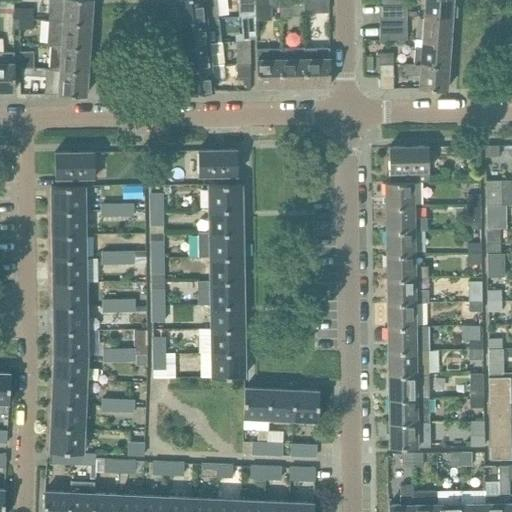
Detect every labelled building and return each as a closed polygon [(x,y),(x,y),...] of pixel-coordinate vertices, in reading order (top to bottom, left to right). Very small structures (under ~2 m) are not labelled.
[(50,0),(49,20),(90,23),(92,0),(50,0)] [(216,0),(176,0),(178,21),(206,19),(218,18),(216,0)] [(279,0),(255,0),(255,8),(256,18),(256,20),(271,20),(271,7),(280,6),(279,0)] [(304,0),(279,0),(280,6),(292,6),(292,11),(304,11),(304,0)] [(304,0),(304,11),(304,12),(329,12),(328,0),(304,0)] [(424,0),(424,16),(451,17),(452,0),(424,0)] [(383,5),(379,5),(379,16),(403,16),(407,15),(407,5),(403,5),(402,5),(383,5)] [(19,18),(32,18),(32,8),(19,8),(19,18)] [(403,16),(379,16),(379,27),(403,27),(407,27),(407,15),(403,16)] [(450,41),(451,17),(424,16),(422,39),(450,41)] [(33,28),(32,19),(32,18),(19,18),(19,28),(33,28)] [(206,19),(178,21),(181,45),(220,42),(218,18),(206,19)] [(89,47),(90,23),(49,20),(47,44),(51,44),(89,47)] [(414,48),(413,63),(420,63),(448,65),(450,41),(422,39),(421,48),(414,48)] [(181,45),(183,69),(211,66),(223,64),(220,42),(181,45)] [(237,42),(237,66),(250,65),(250,42),(237,42)] [(51,44),(50,68),(87,71),(89,47),(51,44)] [(256,49),(257,86),(281,86),(281,48),(256,49)] [(281,86),(305,86),(305,48),(281,48),(281,86)] [(305,86),(330,85),(329,48),(305,48),(305,86)] [(14,52),(0,52),(0,90),(14,90),(14,52)] [(20,52),(20,67),(33,67),(33,52),(20,52)] [(393,53),(379,53),(380,64),(393,64),(393,53)] [(446,90),(448,65),(420,63),(413,63),(404,64),(405,75),(420,74),(419,88),(446,90)] [(223,64),(211,66),(183,69),(185,94),(213,91),(212,80),(225,78),(223,64)] [(393,88),(393,64),(380,64),(380,89),(393,88)] [(250,77),(250,65),(237,66),(237,77),(250,77)] [(20,67),(20,77),(33,77),(33,67),(20,67)] [(86,95),(87,71),(50,68),(48,94),(58,93),(86,95)] [(479,156),(479,145),(466,146),(466,156),(479,156)] [(498,156),(498,145),(485,145),(485,156),(498,156)] [(389,182),(413,181),(428,181),(428,146),(389,146),(389,182)] [(198,150),(198,175),(216,175),(216,183),(236,184),(236,174),(237,174),(237,149),(198,150)] [(94,152),(54,152),(55,177),(56,177),(56,186),(76,185),(76,177),(94,176),(94,152)] [(503,180),(486,180),(486,205),(499,205),(499,204),(503,204),(503,180)] [(413,206),(413,181),(389,182),(385,182),(385,206),(413,206)] [(242,208),(241,183),(236,184),(216,183),(208,184),(208,208),(242,208)] [(142,184),(122,184),(122,198),(142,197),(142,184)] [(84,185),(76,185),(56,186),(51,186),(51,210),(84,210),(84,185)] [(150,193),(150,209),(162,209),(162,193),(150,193)] [(480,195),(467,195),(467,205),(480,205),(480,195)] [(117,215),(117,203),(101,204),(101,216),(117,215)] [(133,215),(132,209),(132,203),(117,203),(117,215),(133,215)] [(480,205),(467,205),(467,215),(480,215),(480,205)] [(499,205),(486,205),(486,215),(499,215),(499,205)] [(386,230),(413,230),(423,230),(423,218),(413,218),(413,206),(385,206),(386,230)] [(242,208),(208,208),(209,232),(242,232),(242,208)] [(163,225),(162,209),(150,209),(151,225),(163,225)] [(85,234),(84,210),(51,210),(52,234),(85,234)] [(499,229),(486,229),(487,243),(487,253),(500,253),(499,229)] [(386,254),(414,254),(413,230),(386,230),(386,254)] [(197,257),(209,256),(242,256),(242,232),(209,232),(197,233),(197,257)] [(85,258),(85,234),(52,234),(52,258),(85,258)] [(151,241),(151,257),(163,257),(163,241),(151,241)] [(481,243),(467,243),(468,253),(481,253),(481,243)] [(118,263),(117,251),(102,251),(102,263),(118,263)] [(133,263),(133,257),(133,251),(117,251),(118,263),(133,263)] [(481,253),(468,253),(468,263),(481,263),(481,253)] [(500,253),(487,253),(487,263),(487,277),(500,277),(504,277),(504,253),(500,253)] [(387,278),(414,278),(424,278),(424,266),(414,266),(414,254),(386,254),(387,278)] [(242,256),(209,256),(210,280),(243,280),(242,256)] [(163,273),(163,257),(151,257),(151,273),(163,273)] [(52,258),(52,282),(86,282),(85,258),(52,258)] [(414,278),(387,278),(387,302),(415,302),(424,302),(424,290),(414,290),(414,278)] [(210,280),(197,281),(197,304),(210,304),(243,304),(243,280),(210,280)] [(481,281),(468,281),(468,291),(468,301),(482,301),(481,291),(481,281)] [(86,306),(86,282),(52,282),(53,306),(86,306)] [(152,289),(152,305),(164,305),(164,289),(152,289)] [(501,290),(487,290),(487,291),(488,301),(501,301),(501,291),(501,290)] [(103,311),(118,311),(118,299),(102,299),(103,311)] [(118,299),(118,311),(134,311),(134,299),(118,299)] [(482,301),(468,301),(468,311),(482,311),(482,301)] [(501,301),(488,301),(488,311),(501,311),(501,301)] [(387,302),(387,326),(415,326),(415,302),(387,302)] [(243,304),(210,304),(210,328),(244,328),(243,304)] [(152,305),(152,321),(164,321),(164,305),(152,305)] [(53,306),(53,331),(86,330),(86,306),(53,306)] [(387,326),(388,350),(428,350),(427,326),(415,326),(387,326)] [(478,326),(462,327),(462,338),(478,337),(478,326)] [(210,328),(211,352),(244,352),(244,328),(210,328)] [(87,355),(86,330),(53,331),(53,354),(53,356),(87,355)] [(153,337),(153,353),(165,353),(165,337),(153,337)] [(482,339),(469,339),(469,349),(482,349),(482,339)] [(501,339),(488,339),(488,349),(502,349),(501,339)] [(135,360),(135,354),(135,348),(119,349),(119,361),(135,360)] [(119,361),(119,349),(103,349),(103,361),(119,361)] [(482,349),(469,349),(469,359),(482,359),(482,349)] [(502,359),(502,349),(488,349),(488,359),(502,359)] [(388,374),(428,374),(428,350),(388,350),(388,374)] [(244,352),(211,352),(211,377),(244,376),(244,352)] [(165,369),(165,353),(153,353),(153,369),(165,369)] [(53,356),(52,379),(86,380),(87,355),(53,356)] [(10,373),(0,372),(0,402),(8,403),(10,373)] [(483,373),(469,373),(470,387),(470,397),(483,397),(483,387),(483,373)] [(388,398),(416,398),(429,398),(428,374),(388,374),(388,398)] [(489,377),(489,389),(510,388),(510,377),(489,377)] [(85,403),(86,380),(52,379),(51,402),(85,403)] [(243,417),(268,418),(269,388),(244,387),(243,417)] [(268,418),(292,419),(294,389),(269,388),(268,418)] [(510,400),(510,388),(489,389),(489,400),(510,400)] [(317,420),(319,390),(294,389),(292,419),(317,420)] [(483,397),(470,397),(470,407),(483,407),(483,397)] [(102,410),(118,411),(118,399),(102,398),(102,410)] [(388,398),(389,422),(429,422),(429,398),(416,398),(388,398)] [(134,400),(118,399),(118,411),(134,412),(134,400)] [(489,400),(489,412),(511,412),(510,400),(489,400)] [(51,402),(50,426),(83,428),(85,403),(51,402)] [(511,424),(511,412),(489,412),(489,424),(511,424)] [(483,421),(470,421),(470,435),(471,446),(484,446),(484,435),(483,421)] [(429,446),(429,422),(389,422),(389,447),(429,446)] [(489,424),(489,436),(511,435),(511,424),(489,424)] [(82,452),(83,428),(50,426),(49,451),(52,451),(67,452),(82,452)] [(489,436),(490,447),(511,447),(511,435),(489,436)] [(252,453),(266,454),(267,442),(252,441),(252,453)] [(143,455),(144,443),(128,442),(127,454),(143,455)] [(282,443),(267,442),(266,454),(282,455),(282,443)] [(315,456),(316,446),(316,444),(291,444),(291,455),(315,456)] [(511,459),(511,447),(490,447),(490,459),(511,459)] [(67,463),(67,452),(52,451),(52,462),(67,463)] [(82,464),(82,452),(67,452),(67,463),(82,464)] [(422,452),(412,453),(412,466),(423,465),(422,452)] [(460,452),(451,452),(451,465),(460,465),(460,452)] [(460,452),(460,465),(471,465),(471,452),(460,452)] [(412,453),(403,453),(403,466),(412,466),(412,453)] [(104,471),(119,472),(119,460),(104,459),(104,471)] [(134,460),(119,460),(119,472),(134,472),(134,460)] [(168,462),(153,461),(153,473),(168,474),(168,462)] [(183,463),(168,462),(168,474),(183,475),(183,463)] [(201,475),(216,476),(217,464),(202,463),(201,475)] [(232,465),(217,464),(216,476),(231,477),(232,465)] [(485,493),(484,511),(509,511),(508,478),(508,465),(498,465),(499,493),(485,493)] [(250,478),(265,478),(266,466),(251,466),(250,478)] [(281,467),(266,466),(265,478),(280,479),(281,467)] [(315,468),(290,467),(290,479),(314,480),(315,468)] [(69,492),(68,511),(92,511),(94,493),(94,482),(70,481),(69,492)] [(413,485),(400,485),(400,504),(388,504),(388,511),(412,511),(413,490),(413,485)] [(461,511),(484,511),(485,493),(485,489),(461,490),(461,503),(461,511)] [(68,511),(69,492),(44,490),(43,511),(68,511)] [(437,511),(437,490),(413,490),(412,511),(437,511)] [(461,490),(437,490),(437,511),(461,511),(461,503),(461,490)] [(117,511),(118,494),(94,493),(92,511),(117,511)] [(141,511),(142,495),(118,494),(117,511),(141,511)] [(166,511),(167,496),(142,495),(141,511),(166,511)] [(190,511),(191,497),(167,496),(166,511),(190,511)] [(214,511),(215,498),(191,497),(190,511),(214,511)] [(239,511),(240,499),(215,498),(214,511),(239,511)] [(263,511),(264,500),(240,499),(239,511),(263,511)] [(288,511),(289,501),(264,500),(263,511),(288,511)] [(313,511),(314,502),(289,501),(288,511),(313,511)]
